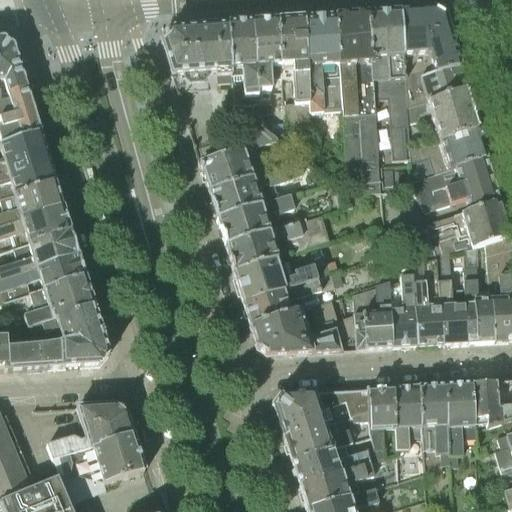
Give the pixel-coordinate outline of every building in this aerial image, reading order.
[(406,111),(465,93),(443,20),(433,14),(397,16),(406,111)] [(407,128),(406,111),(397,16),(367,18),(373,103),(387,102),(389,131),(407,129),(407,128)] [(334,21),(338,83),(342,120),(345,167),(347,198),(378,196),(377,165),(378,165),(374,118),(373,103),(367,18),(334,21)] [(321,85),(338,83),(334,21),(302,23),(308,117),(323,116),(321,85)] [(310,129),(308,117),(302,23),(274,25),(278,82),(279,82),(280,84),(291,83),(293,107),(284,108),(285,131),(310,129)] [(270,83),(278,82),(274,25),(251,26),(256,100),(257,117),(271,117),(269,94),(271,94),(270,83)] [(243,101),(256,100),(251,26),(228,28),(231,80),(241,78),(242,96),(243,96),(243,101)] [(232,87),(231,80),(228,28),(168,32),(160,45),(162,48),(171,78),(183,78),(183,82),(189,87),(203,86),(208,80),(208,79),(215,78),(215,81),(216,81),(216,87),(232,87)] [(24,93),(15,65),(17,64),(12,50),(3,43),(0,43),(0,123),(12,120),(5,99),(24,93)] [(0,147),(0,148),(38,136),(24,93),(5,99),(12,120),(0,123),(0,129),(0,131),(0,147)] [(437,144),(477,132),(465,93),(406,111),(407,128),(420,124),(419,120),(429,116),(437,144)] [(207,195),(261,178),(258,162),(255,152),(278,145),(257,128),(237,155),(199,167),(207,195)] [(436,176),(486,161),(477,132),(437,144),(427,147),(430,156),(436,176)] [(0,204),(54,188),(46,162),(38,136),(0,148),(0,157),(2,163),(0,163),(0,204)] [(467,214),(499,204),(486,161),(436,176),(437,177),(412,184),(412,195),(425,215),(464,204),(467,214)] [(215,222),(276,203),(273,191),(302,180),(298,166),(261,178),(207,195),(215,222)] [(0,217),(0,231),(61,212),(54,188),(0,204),(0,208),(3,217),(0,217)] [(223,248),(283,230),(280,218),(294,213),(290,199),(276,203),(215,222),(223,248)] [(476,250),(484,248),(510,240),(499,204),(467,214),(452,218),(425,228),(435,262),(446,259),(462,254),(476,250)] [(13,253),(69,235),(61,212),(0,231),(0,244),(9,241),(13,253)] [(232,275),(289,258),(290,257),(327,245),(319,219),(283,230),(223,248),(232,275)] [(0,282),(76,260),(69,235),(13,253),(0,256),(0,282)] [(511,246),(510,240),(484,248),(485,259),(511,251),(511,246)] [(490,346),(488,299),(487,293),(476,293),(475,271),(476,270),(476,250),(462,254),(464,297),(466,348),(490,346)] [(511,251),(485,259),(486,279),(511,270),(511,251)] [(312,270),(294,275),(289,258),(232,275),(237,293),(241,306),(330,279),(326,265),(312,269),(312,270)] [(440,349),(466,348),(464,297),(451,297),(450,284),(448,284),(446,259),(435,262),(440,349)] [(0,303),(1,307),(28,298),(83,281),(76,260),(0,282),(0,303)] [(415,351),(440,349),(435,262),(410,269),(411,280),(415,351)] [(487,293),(488,299),(511,297),(511,270),(486,279),(487,293)] [(298,314),(318,308),(314,297),(320,295),(334,290),(330,279),(241,306),(248,330),(298,314)] [(392,352),(415,351),(411,280),(398,281),(399,286),(387,286),(392,352)] [(29,331),(92,310),(90,304),(91,304),(87,289),(86,290),(83,281),(28,298),(34,315),(0,325),(0,333),(20,327),(22,333),(29,331)] [(354,354),(392,352),(387,286),(374,290),(373,292),(349,298),(351,319),(337,324),(340,334),(335,335),(337,342),(353,337),(354,354)] [(511,297),(488,299),(490,346),(511,345),(511,297)] [(340,353),(337,342),(335,335),(340,334),(337,324),(331,304),(318,308),(298,314),(311,357),(311,356),(340,354),(340,353)] [(6,352),(7,376),(20,375),(99,370),(107,359),(102,343),(103,342),(101,334),(100,334),(95,319),(96,318),(93,311),(92,310),(29,331),(35,350),(6,352)] [(266,360),(311,357),(298,314),(248,330),(256,353),(266,360)] [(0,376),(7,376),(6,352),(35,350),(29,331),(22,333),(20,327),(0,333),(0,376)] [(511,422),(511,384),(496,386),(497,410),(501,410),(502,426),(511,422)] [(485,432),(502,426),(501,410),(497,410),(496,386),(471,387),(473,429),(485,429),(485,432)] [(443,389),(448,468),(448,471),(457,470),(456,459),(461,459),(461,444),(474,443),(473,429),(471,387),(443,389)] [(440,468),(448,468),(443,389),(418,390),(421,441),(421,444),(433,443),(434,458),(439,457),(440,468)] [(408,442),(421,441),(418,390),(391,391),(394,445),(395,455),(408,453),(408,442)] [(383,446),(394,445),(391,391),(368,393),(367,415),(369,439),(375,466),(383,463),(382,453),(383,453),(383,446)] [(334,426),(367,415),(368,393),(282,398),(274,409),(284,441),(334,426)] [(73,439),(44,448),(51,466),(95,452),(133,442),(125,417),(115,408),(76,411),(85,441),(79,442),(73,439)] [(0,511),(71,511),(69,508),(58,483),(51,466),(44,448),(14,460),(0,425),(0,511)] [(291,465),(344,449),(351,447),(347,434),(338,436),(334,426),(284,441),(291,465)] [(511,435),(496,441),(500,453),(511,449),(511,435)] [(133,442),(51,466),(58,483),(69,508),(105,493),(104,488),(143,475),(133,442)] [(291,465),(298,488),(369,466),(365,454),(348,460),(344,449),(291,465)] [(502,480),(511,476),(511,449),(500,453),(494,455),(502,480)] [(305,511),(308,511),(359,496),(356,485),(373,480),(369,466),(298,488),(305,511)] [(507,507),(511,505),(511,492),(503,495),(507,507)] [(379,511),(374,493),(359,496),(308,511),(379,511)]
